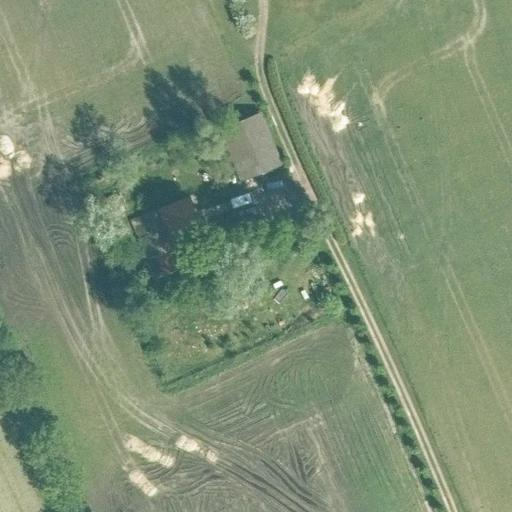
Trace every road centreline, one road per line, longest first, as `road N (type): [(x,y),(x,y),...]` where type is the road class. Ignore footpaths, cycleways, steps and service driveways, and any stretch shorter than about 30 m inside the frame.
road 1 (track): [(263,0),(255,65),(447,511)]
road 2 (track): [(0,367),(64,511)]
